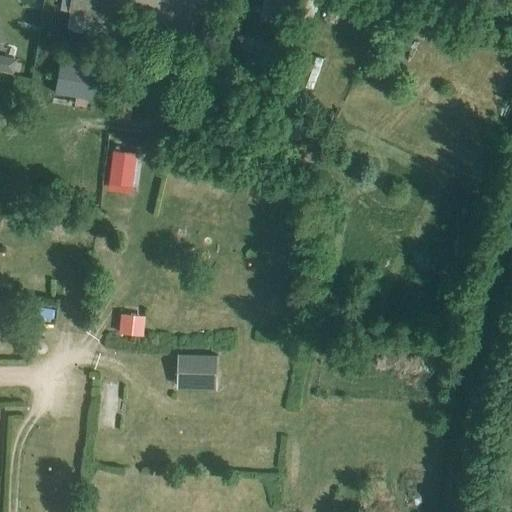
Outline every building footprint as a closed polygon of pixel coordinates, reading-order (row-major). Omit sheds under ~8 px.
[(127,36),(132,0),(61,0),(60,8),(70,10),(67,27),(82,29),(83,27),(115,32),(114,34),(127,36)] [(263,0),(259,13),(291,23),(297,0),(263,0)] [(16,58),(0,54),(0,70),(13,73),(16,58)] [(58,60),(53,92),(74,95),(79,63),(58,60)] [(115,149),(111,182),(132,184),(136,151),(115,149)] [(273,297),(274,322),(293,322),(292,296),(273,297)] [(177,325),(178,306),(158,306),(157,325),(177,325)] [(121,313),(119,330),(141,333),(143,315),(121,313)] [(178,353),(177,379),(214,380),(215,354),(178,353)] [(97,495),(91,510),(94,511),(104,511),(109,500),(97,495)]
